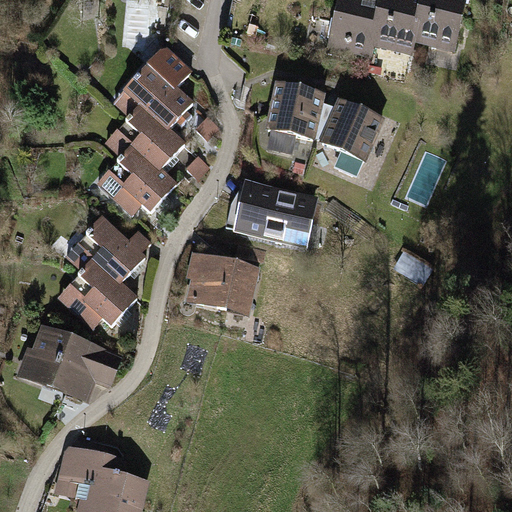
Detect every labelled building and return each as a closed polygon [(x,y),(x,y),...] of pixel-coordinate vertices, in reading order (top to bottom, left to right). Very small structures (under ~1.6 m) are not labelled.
[(373,44),(382,0),(340,0),(335,23),(345,26),(342,39),(350,52),(370,56),(373,44)] [(414,41),(423,0),(382,0),(373,44),(390,48),(400,42),(414,45),(414,41)] [(455,43),(465,0),(423,0),(414,41),(431,45),(441,39),(455,43)] [(176,91),(191,75),(167,53),(161,55),(125,95),(141,109),(141,108),(168,133),(169,132),(176,124),(182,129),(192,117),(187,113),(193,106),(176,91)] [(323,97),(279,88),(269,132),(273,133),(271,144),(273,150),(287,153),(292,150),(295,137),(313,142),(323,97)] [(382,122),(341,103),(323,145),(342,153),(337,165),(339,171),(352,177),(358,174),(363,162),(365,163),(382,122)] [(141,108),(141,109),(116,135),(132,150),(133,149),(161,174),(162,173),(186,147),(169,132),(168,133),(141,108)] [(208,120),(197,132),(208,142),(219,130),(208,120)] [(133,149),(132,150),(108,176),(130,196),(120,206),(133,218),(143,207),(151,215),(177,187),(162,173),(161,174),(133,149)] [(209,169),(199,159),(187,172),(198,181),(209,169)] [(308,204),(253,192),(245,232),(299,244),(308,204)] [(121,287),(122,286),(146,260),(141,256),(151,246),(138,234),(129,245),(102,221),(77,249),(93,263),(94,262),(121,287)] [(312,244),(330,246),(332,232),(314,229),(312,244)] [(426,286),(433,273),(405,257),(398,270),(426,286)] [(255,273),(200,260),(195,281),(200,282),(195,303),(227,311),(229,306),(246,310),(255,273)] [(94,331),(103,321),(112,329),(138,301),(122,286),(121,287),(94,262),(93,263),(69,290),(91,309),(81,320),(94,331)] [(118,361),(45,334),(29,377),(81,396),(88,378),(109,385),(118,361)] [(124,464),(70,451),(62,483),(79,487),(116,496),(120,479),(124,464)] [(116,496),(79,487),(72,511),(139,511),(146,485),(120,479),(116,496)]
